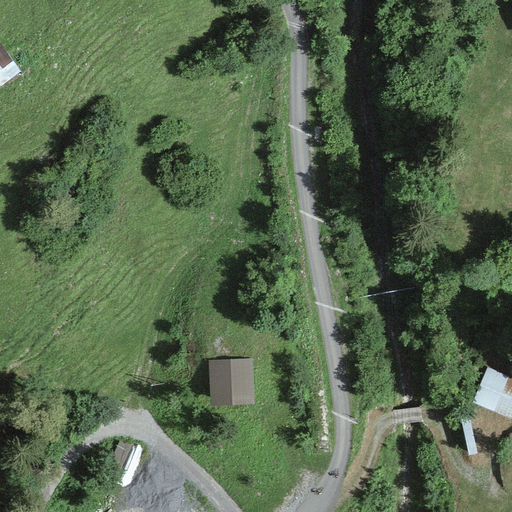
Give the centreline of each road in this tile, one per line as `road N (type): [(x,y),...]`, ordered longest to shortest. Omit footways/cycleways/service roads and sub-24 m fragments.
road 1 (track): [(284,0),(298,55),(300,163),(342,434),(336,467),(308,511)]
road 2 (track): [(226,511),(143,435),(116,422),(94,425),(72,442),(22,511)]
road 3 (track): [(320,511),(391,415),(405,411),(423,416),(462,488),(503,501)]
